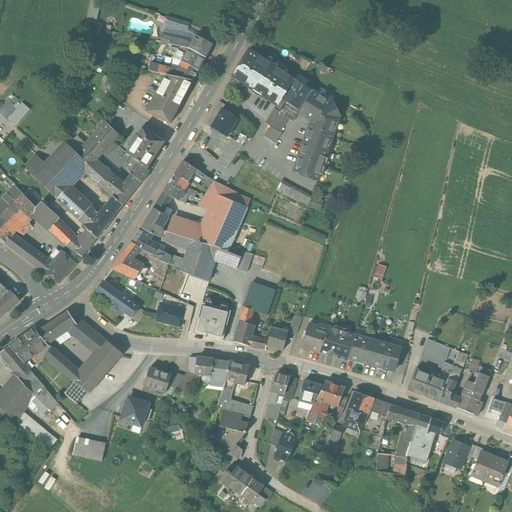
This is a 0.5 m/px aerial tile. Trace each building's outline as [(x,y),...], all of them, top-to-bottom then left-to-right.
[(100,0),(91,0),(90,9),(96,10),(97,5),(100,6),(100,0)] [(166,17),(164,24),(186,31),(188,24),(166,17)] [(86,27),(85,34),(104,38),(106,31),(86,27)] [(179,47),(188,49),(191,45),(186,41),(169,38),(161,35),(160,43),(170,45),(179,47)] [(188,49),(205,58),(212,45),(196,36),(191,45),(188,49)] [(182,62),(198,71),(205,58),(188,49),(184,58),(176,53),(179,47),(170,45),(163,57),(172,60),(182,62)] [(293,79),(248,50),(232,78),(276,106),(280,100),(293,79)] [(172,60),(170,68),(177,70),(182,62),(172,60)] [(192,81),(198,71),(182,62),(177,70),(170,68),(159,66),(157,74),(166,76),(192,81)] [(318,66),(312,62),(308,68),(315,72),(318,66)] [(148,72),(157,74),(159,66),(150,63),(148,72)] [(170,125),(192,81),(166,76),(147,113),(170,125)] [(280,100),(299,112),(312,91),(293,79),(280,100)] [(331,104),(312,91),(299,112),(298,114),(306,119),(308,117),(311,119),(313,122),(311,126),(309,126),(293,172),(300,174),(299,176),(317,182),(339,120),(338,119),(340,118),(334,105),(332,105),(331,104)] [(298,114),(299,112),(280,100),(276,106),(265,124),(270,127),(271,127),(280,133),(288,120),(293,123),(298,114)] [(18,108),(8,120),(15,126),(25,115),(18,108)] [(222,110),(211,128),(226,136),(236,120),(230,116),(230,115),(222,110)] [(118,135),(106,123),(105,124),(100,119),(87,133),(91,139),(83,147),(76,155),(88,167),(85,170),(88,176),(103,189),(112,178),(93,161),(111,144),(117,148),(119,148),(126,139),(119,134),(118,135)] [(271,127),(270,127),(264,137),(275,144),(282,134),(280,133),(271,127)] [(144,169),(162,142),(141,129),(126,154),(137,163),(137,162),(142,166),(144,169)] [(62,140),(67,145),(76,155),(83,147),(69,133),(62,140)] [(236,142),(242,146),(247,139),(240,135),(236,142)] [(217,162),(226,170),(236,154),(242,146),(236,142),(231,139),(217,162)] [(67,145),(62,140),(52,150),(47,145),(24,168),(35,179),(67,145)] [(76,155),(67,145),(35,179),(57,200),(67,210),(78,220),(91,207),(69,188),(85,170),(88,167),(76,155)] [(183,161),(174,175),(181,180),(185,174),(192,179),(192,178),(195,174),(197,171),(183,161)] [(131,175),(141,183),(148,171),(144,169),(142,166),(139,170),(134,166),(131,170),(130,175),(131,176),(131,175)] [(197,171),(195,174),(198,176),(197,177),(211,186),(214,182),(203,175),(197,171)] [(174,175),(168,184),(183,193),(191,181),(192,179),(185,174),(181,180),(174,175)] [(195,174),(192,178),(195,180),(193,182),(207,192),(211,186),(197,177),(198,176),(195,174)] [(122,206),(141,183),(131,175),(131,176),(124,184),(114,175),(112,178),(103,189),(113,198),(122,206)] [(189,190),(204,197),(207,192),(193,182),(191,181),(183,193),(186,195),(189,190)] [(172,219),(166,232),(214,248),(228,253),(250,201),(215,182),(214,182),(211,186),(207,192),(204,197),(201,201),(197,207),(210,212),(203,229),(172,219)] [(308,208),(312,197),(287,185),(287,186),(281,182),(276,191),(308,208)] [(168,184),(163,192),(171,197),(178,201),(183,193),(168,184)] [(0,239),(32,263),(38,256),(10,236),(14,232),(30,216),(34,219),(66,246),(70,241),(62,233),(54,225),(58,220),(59,219),(57,217),(48,209),(41,203),(38,205),(35,209),(32,205),(26,198),(14,186),(0,200),(0,239)] [(201,201),(204,197),(189,190),(186,195),(194,198),(196,199),(201,201)] [(163,192),(141,228),(153,234),(162,239),(165,231),(161,229),(168,218),(161,214),(171,197),(163,192)] [(178,201),(190,206),(191,204),(192,204),(196,199),(194,198),(186,195),(183,193),(178,201)] [(32,205),(35,202),(29,195),(26,198),(32,205)] [(210,212),(197,207),(191,207),(190,206),(178,201),(171,197),(161,214),(168,218),(161,229),(165,231),(166,232),(172,219),(203,229),(210,212)] [(312,197),(308,208),(320,212),(324,201),(312,197)] [(114,216),(122,206),(113,198),(110,202),(112,204),(106,210),(114,216)] [(191,204),(190,206),(191,207),(197,207),(201,201),(196,199),(192,204),(191,204)] [(66,212),(67,210),(57,200),(48,209),(57,217),(64,210),(66,212)] [(96,239),(114,216),(106,210),(101,216),(91,207),(78,220),(84,226),(83,227),(88,232),(96,239)] [(30,216),(14,232),(23,236),(31,228),(29,224),(34,219),(30,216)] [(82,258),(96,239),(88,232),(81,242),(74,236),(75,235),(58,220),(54,225),(62,233),(70,241),(66,246),(72,251),(82,258)] [(153,234),(141,228),(131,244),(139,248),(151,255),(150,257),(168,265),(170,259),(155,250),(158,245),(149,241),(153,234)] [(214,248),(166,232),(165,231),(162,239),(190,250),(186,260),(184,269),(181,279),(192,283),(194,277),(203,281),(209,283),(216,262),(236,270),(241,258),(235,255),(234,256),(228,253),(214,248)] [(131,244),(123,254),(132,259),(136,253),(139,248),(131,244)] [(136,253),(148,261),(150,257),(151,255),(139,248),(136,253)] [(50,265),(60,254),(56,250),(45,261),(50,265)] [(67,257),(77,264),(82,258),(72,251),(67,257)] [(243,252),(241,258),(236,270),(247,274),(253,255),(243,252)] [(59,284),(77,264),(67,257),(61,253),(60,254),(50,265),(45,261),(38,256),(32,263),(45,273),(59,284)] [(123,254),(112,269),(122,275),(122,274),(133,279),(141,266),(132,259),(123,254)] [(171,256),(170,259),(168,265),(184,269),(186,260),(171,256)] [(181,279),(184,269),(168,265),(150,257),(148,261),(181,279)] [(380,264),(375,279),(384,282),(389,267),(380,264)] [(96,292),(114,305),(120,296),(103,282),(96,292)] [(134,287),(141,290),(143,285),(137,282),(134,287)] [(8,293),(0,284),(0,318),(20,301),(10,291),(8,293)] [(252,284),(246,298),(271,305),(276,292),(252,284)] [(367,299),(369,288),(361,286),(358,297),(367,299)] [(156,293),(153,299),(160,302),(163,296),(156,293)] [(120,296),(114,305),(132,318),(139,309),(120,296)] [(246,298),(243,308),(252,311),(267,315),(271,305),(246,298)] [(156,322),(180,328),(182,319),(184,310),(160,304),(156,322)] [(186,304),(184,310),(182,319),(190,321),(193,307),(186,304)] [(210,338),(223,341),(230,311),(201,304),(194,333),(206,337),(206,335),(211,336),(210,338)] [(237,332),(252,336),(255,327),(250,325),(252,311),(243,308),(237,332)] [(139,309),(132,318),(137,322),(144,313),(139,309)] [(61,317),(37,333),(47,345),(69,330),(77,325),(76,324),(68,312),(61,317)] [(294,317),(289,329),(297,332),(301,320),(294,317)] [(82,338),(97,350),(105,340),(81,321),(78,325),(76,324),(77,325),(69,330),(80,340),(82,340),(82,338)] [(300,349),(319,354),(327,330),(308,324),(300,349)] [(283,332),(288,333),(296,336),(297,332),(289,329),(284,327),(283,332)] [(347,363),(348,359),(354,336),(327,328),(327,330),(319,354),(347,363)] [(35,329),(9,347),(22,363),(48,345),(47,345),(37,333),(35,329)] [(271,329),(266,347),(283,351),(288,333),(283,332),(271,329)] [(354,336),(366,340),(368,332),(356,329),(354,336)] [(234,343),(249,347),(251,338),(252,336),(237,332),(234,343)] [(265,351),(266,347),(268,334),(264,333),(262,340),(251,338),(249,347),(255,349),(265,351)] [(348,359),(359,362),(366,340),(354,336),(348,359)] [(105,340),(97,350),(78,372),(51,348),(44,357),(74,383),(64,395),(79,406),(122,354),(105,340)] [(377,343),(366,340),(359,362),(371,366),(377,343)] [(427,340),(423,351),(446,360),(450,349),(427,340)] [(388,346),(377,343),(371,366),(382,369),(388,346)] [(401,349),(388,346),(382,369),(394,372),(401,349)] [(498,358),(510,363),(511,357),(511,356),(506,354),(509,348),(503,346),(498,358)] [(31,373),(22,363),(9,347),(0,353),(0,367),(7,362),(15,372),(13,374),(15,376),(0,394),(22,412),(27,407),(37,395),(45,389),(31,373)] [(453,366),(461,370),(467,356),(458,353),(453,366)] [(188,358),(188,372),(195,375),(197,359),(197,358),(188,358)] [(212,360),(197,358),(197,359),(195,375),(202,376),(210,377),(212,360)] [(470,365),(478,367),(479,362),(472,359),(470,365)] [(210,377),(225,378),(229,362),(212,360),(210,377)] [(249,368),(229,362),(225,378),(225,380),(234,383),(244,385),(249,368)] [(408,390),(438,402),(451,371),(451,369),(453,366),(444,363),(439,374),(446,376),(445,381),(416,369),(408,390)] [(501,402),(511,404),(511,365),(509,365),(506,364),(506,367),(508,367),(501,402)] [(468,370),(475,373),(478,367),(470,365),(468,370)] [(438,402),(456,409),(460,399),(451,396),(461,370),(453,366),(451,369),(451,371),(447,380),(438,402)] [(171,375),(149,368),(143,387),(165,394),(167,387),(171,375)] [(184,377),(178,386),(177,387),(184,392),(195,375),(188,372),(184,377)] [(290,377),(276,374),(271,392),(277,394),(274,404),(280,406),(281,402),(282,400),(290,378),(290,377)] [(474,385),(484,388),(488,378),(478,374),(474,385)] [(171,375),(167,387),(173,388),(174,384),(178,386),(184,377),(178,375),(177,377),(171,375)] [(225,380),(225,378),(210,377),(209,383),(208,390),(202,400),(217,409),(218,403),(225,380)] [(290,378),(282,400),(289,402),(292,395),(295,388),(294,388),(297,380),(290,378)] [(234,383),(225,380),(218,403),(228,406),(230,400),(234,383)] [(321,386),(304,382),(297,405),(310,410),(313,405),(315,400),(321,386)] [(344,389),(325,382),(317,400),(315,400),(313,405),(310,410),(310,412),(315,414),(315,415),(323,418),(327,416),(325,412),(328,405),(337,407),(341,398),(344,389)] [(480,396),(481,396),(484,388),(474,385),(467,382),(464,389),(480,396)] [(59,405),(45,389),(37,395),(27,407),(43,421),(59,405)] [(480,396),(464,389),(461,395),(462,396),(478,402),(480,396)] [(278,415),(280,406),(274,404),(277,394),(271,392),(264,417),(276,422),(278,415)] [(362,395),(355,393),(349,409),(350,410),(347,418),(343,426),(360,432),(363,424),(364,424),(366,417),(367,416),(356,412),(362,395)] [(22,412),(0,394),(0,408),(4,412),(6,413),(27,430),(33,422),(22,413),(22,412)] [(362,395),(356,412),(367,416),(369,411),(372,399),(373,399),(362,395)] [(456,409),(473,416),(473,415),(474,413),(478,402),(462,396),(460,399),(456,409)] [(164,406),(170,411),(176,401),(170,397),(164,406)] [(341,398),(337,407),(338,408),(335,416),(339,417),(342,413),(347,400),(341,398)] [(139,403),(128,399),(121,421),(133,425),(134,423),(142,426),(144,420),(148,422),(152,411),(148,409),(149,404),(139,401),(139,403)] [(372,399),(369,411),(378,415),(383,417),(383,419),(386,421),(387,418),(386,418),(390,406),(372,399)] [(500,407),(501,402),(493,399),(488,412),(497,415),(499,412),(500,407)] [(218,403),(217,409),(223,410),(237,415),(241,404),(230,400),(228,406),(218,403)] [(286,404),(281,402),(280,406),(278,415),(283,417),(286,404)] [(474,413),(473,415),(477,416),(482,403),(478,402),(474,413)] [(495,420),(506,424),(509,418),(511,411),(511,409),(511,404),(501,402),(500,407),(499,412),(497,415),(495,420)] [(237,415),(240,416),(250,419),(252,408),(241,404),(237,415)] [(180,405),(176,409),(184,416),(188,412),(180,405)] [(419,415),(390,406),(386,418),(387,418),(405,424),(415,427),(419,415)] [(237,443),(247,433),(246,432),(247,425),(238,423),(240,416),(237,415),(223,410),(219,427),(226,429),(225,434),(224,435),(225,436),(223,445),(230,451),(230,450),(230,451),(237,443)] [(369,411),(367,416),(366,417),(376,420),(378,415),(369,411)] [(309,423),(311,423),(315,415),(315,414),(310,412),(306,419),(310,421),(309,423)] [(323,418),(315,415),(311,423),(320,427),(323,418)] [(440,435),(444,424),(419,415),(415,427),(424,430),(432,433),(431,436),(435,437),(436,434),(440,435)] [(33,422),(27,430),(50,449),(56,441),(33,422)] [(402,434),(412,437),(415,427),(405,424),(402,434)] [(331,434),(338,437),(341,430),(333,427),(331,434)] [(405,457),(407,457),(416,460),(421,441),(424,430),(415,427),(412,437),(405,457)] [(276,448),(282,434),(274,430),(270,445),(276,448)] [(435,449),(440,435),(436,434),(435,437),(431,436),(432,433),(424,430),(421,441),(428,443),(428,446),(435,449)] [(277,449),(274,456),(287,462),(297,440),(282,434),(276,448),(277,449)] [(331,434),(327,454),(334,457),(340,438),(338,437),(331,434)] [(398,457),(405,457),(412,437),(402,434),(397,452),(398,457)] [(105,445),(76,439),(72,457),(101,463),(105,445)] [(468,448),(453,441),(444,464),(446,464),(457,469),(460,470),(465,458),(469,448),(468,448)] [(240,459),(243,448),(237,443),(230,451),(230,450),(230,451),(224,458),(228,461),(232,465),(233,465),(239,458),(240,459)] [(471,458),(476,447),(469,445),(468,448),(469,448),(465,458),(470,460),(471,458)] [(471,458),(477,461),(481,452),(482,450),(476,447),(471,458)] [(494,458),(481,452),(477,461),(472,474),(485,480),(494,458)] [(507,463),(503,473),(509,476),(510,473),(511,469),(511,458),(510,457),(507,463)] [(494,458),(485,480),(498,485),(503,473),(507,463),(494,458)] [(229,469),(232,465),(228,461),(224,465),(229,469)] [(457,469),(446,464),(444,470),(454,475),(457,469)] [(230,487),(235,479),(223,470),(221,473),(223,475),(219,479),(230,487)] [(252,480),(241,471),(235,479),(230,487),(241,495),(252,480)] [(509,476),(503,473),(498,485),(496,492),(502,494),(509,476)] [(264,487),(252,480),(241,495),(252,503),(258,495),(264,487)] [(265,500),(267,502),(270,498),(264,493),(266,489),(264,487),(258,495),(265,500)] [(266,489),(264,493),(270,498),(273,494),(266,489)] [(265,500),(258,495),(252,503),(259,508),(265,500)]
